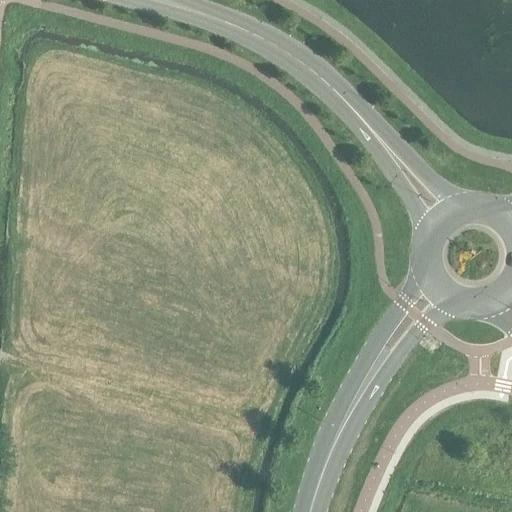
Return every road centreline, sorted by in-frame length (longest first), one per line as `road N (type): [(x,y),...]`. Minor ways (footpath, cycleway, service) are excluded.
road 1 (tertiary): [(390,152),(340,95),(281,49),(159,0)]
road 2 (tertiary): [(310,511),(365,382)]
road 3 (tertiary): [(423,276),(376,345),(365,382)]
